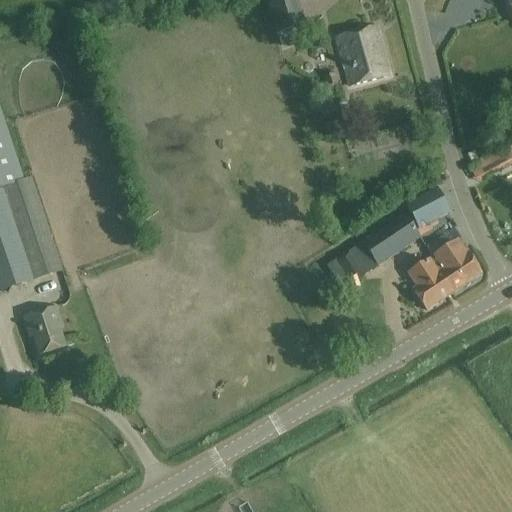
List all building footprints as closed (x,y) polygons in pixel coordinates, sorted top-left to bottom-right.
[(265,0),(275,38),(307,29),(299,0),(265,0)] [(376,29),(336,40),(350,87),(389,76),(376,29)] [(324,78),(327,88),(337,85),(334,75),(324,78)] [(0,294),(64,272),(32,178),(23,181),(0,113),(0,294)] [(500,172),(511,166),(511,155),(509,150),(493,158),(500,172)] [(427,227),(451,215),(437,190),(404,207),(419,232),(427,227)] [(362,244),(378,268),(421,239),(405,215),(362,244)] [(430,261),(428,262),(434,270),(431,272),(447,297),(480,276),(468,258),(470,257),(459,241),(433,259),(442,272),(439,275),(430,261)] [(352,286),(365,277),(349,253),(335,262),(352,286)] [(434,270),(428,262),(408,276),(416,288),(412,291),(426,312),(447,297),(431,272),(434,270)] [(38,357),(66,348),(60,330),(63,329),(57,309),(22,320),(28,339),(32,338),(38,357)]
